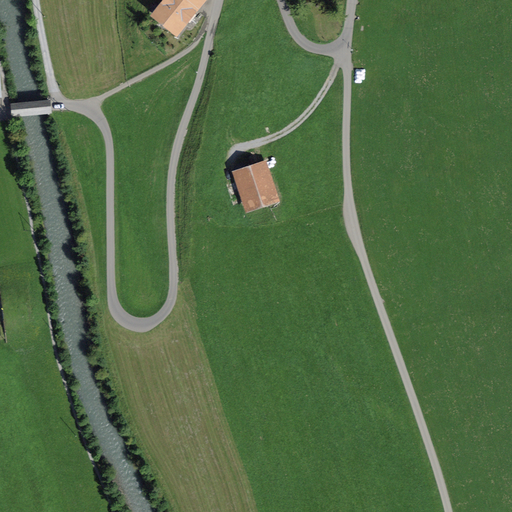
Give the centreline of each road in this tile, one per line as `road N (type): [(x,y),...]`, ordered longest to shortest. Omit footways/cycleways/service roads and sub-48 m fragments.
road 1 (residential): [(218,0),(173,166),(171,298),(150,324),(123,320),(111,304),(104,125),(88,108),(50,106)]
road 2 (unclassified): [(448,511),(354,231),(346,51)]
road 3 (track): [(240,149),(296,124),(346,55)]
